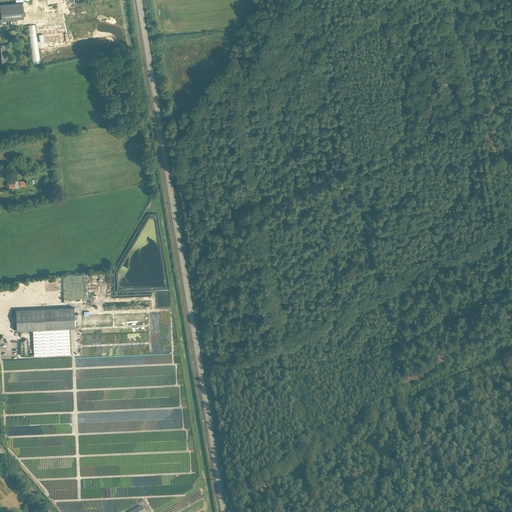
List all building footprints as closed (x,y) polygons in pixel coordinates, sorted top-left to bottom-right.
[(22,3),(0,5),(2,20),(24,18),(22,3)] [(28,22),(32,63),(39,63),(36,22),(28,22)] [(0,167),(0,175),(9,175),(9,167),(0,167)] [(23,175),(23,167),(13,168),(14,175),(23,175)] [(82,274),(63,275),(63,283),(70,282),(70,284),(74,284),(74,288),(78,287),(78,289),(80,289),(80,291),(83,291),(82,274)] [(74,327),(73,307),(16,310),(17,330),(33,329),(69,328),(74,327)] [(69,328),(33,329),(34,355),(58,354),(70,353),(69,334),(69,328)]
